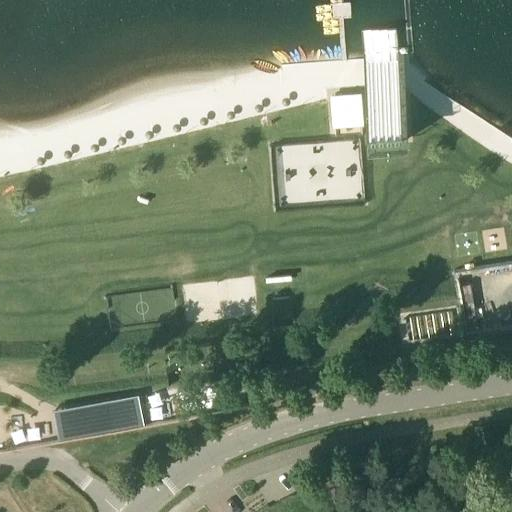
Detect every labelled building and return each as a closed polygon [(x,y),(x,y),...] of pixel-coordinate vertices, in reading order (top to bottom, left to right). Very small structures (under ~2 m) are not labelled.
[(328,92),(329,126),(361,125),(360,91),(328,92)] [(363,137),(270,140),(272,208),(365,205),(363,137)] [(345,292),(344,269),(320,270),(321,293),(345,292)] [(252,275),(181,286),(188,325),(258,315),(252,275)] [(92,421),(95,435),(135,427),(132,413),(92,421)]
